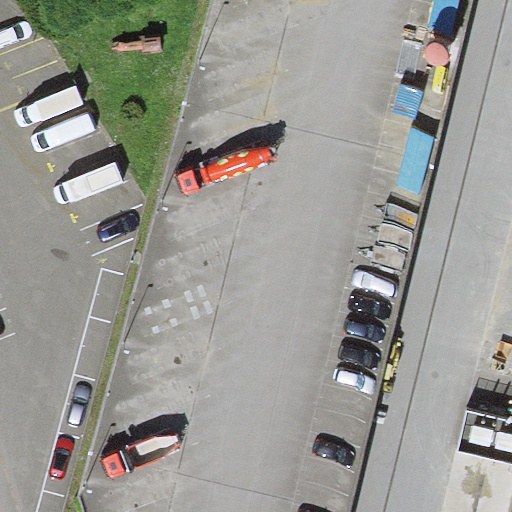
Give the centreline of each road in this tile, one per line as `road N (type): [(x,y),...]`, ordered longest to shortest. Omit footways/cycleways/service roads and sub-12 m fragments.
road 1 (unknown): [(255,511),(352,40),(371,0)]
road 2 (unknown): [(511,58),(409,511)]
